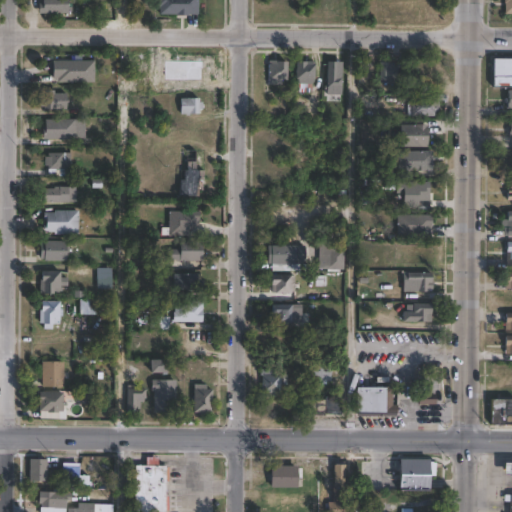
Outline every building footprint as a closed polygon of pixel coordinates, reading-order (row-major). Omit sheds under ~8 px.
[(67,0),(67,13),(39,13),(39,3),(42,3),(42,0),(67,0)] [(197,14),(196,0),(156,0),(156,14),(197,14)] [(511,0),(503,0),(503,13),(511,12),(511,0)] [(511,85),(491,85),(492,58),(511,58),(511,85)] [(96,61),(95,82),(58,81),(58,78),(53,78),(54,60),(96,61)] [(267,83),(283,83),(283,60),(267,60),(267,83)] [(315,82),(297,83),(297,61),(315,61),(315,82)] [(201,70),(200,81),(196,81),(196,87),(184,87),(184,81),(176,81),(177,62),(199,63),(199,70),(201,70)] [(334,91),(328,91),(328,62),(342,62),(343,87),(334,87),(334,91)] [(395,62),(395,66),(397,66),(397,82),(387,83),(387,80),(380,80),(380,62),(395,62)] [(54,90),(54,93),(66,93),(66,100),(68,100),(68,102),(66,102),(66,109),(44,109),(44,107),(40,107),(40,93),(44,93),(44,90),(54,90)] [(437,115),(409,115),(409,103),(412,103),(412,100),(436,99),(435,94),(447,94),(447,101),(439,102),(439,114),(437,114),(437,115)] [(199,98),(199,102),(202,102),(202,110),(199,110),(199,114),(190,114),(190,115),(186,115),(186,114),(181,114),(181,98),(199,98)] [(84,119),(84,130),(87,130),(87,133),(85,133),(85,139),(42,139),(42,126),(45,126),(45,119),(84,119)] [(444,121),(444,148),(419,148),(419,145),(416,145),(416,139),(419,139),(419,121),(444,121)] [(398,145),(426,145),(426,123),(398,123),(398,145)] [(196,150),(196,151),(199,151),(199,169),(204,169),(204,180),(199,180),(199,196),(180,196),(180,169),(186,169),(186,150),(196,150)] [(432,170),(419,171),(399,157),(399,151),(432,151),(432,170)] [(70,153),(70,161),(72,161),(72,167),(70,167),(70,169),(48,169),(48,166),(44,166),(44,157),(48,157),(48,153),(70,153)] [(429,181),(396,181),(396,194),(401,194),(401,207),(420,207),(420,199),(429,199),(429,181)] [(76,187),(76,202),(44,201),(44,199),(41,199),(41,191),(44,191),(44,188),(54,189),(54,187),(76,187)] [(78,211),(77,235),(54,234),(54,233),(43,232),(43,228),(46,228),(46,220),(43,220),(44,212),(54,213),(54,210),(78,211)] [(188,235),(169,235),(169,211),(199,211),(199,220),(198,220),(198,227),(194,227),(194,229),(188,229),(188,235)] [(431,215),(431,238),(418,238),(418,235),(397,235),(398,215),(431,215)] [(511,235),(501,235),(501,219),(505,219),(505,215),(511,215),(511,235)] [(66,241),(66,246),(69,246),(69,255),(66,255),(66,261),(44,261),(44,257),(40,257),(40,243),(44,243),(44,241),(66,241)] [(202,241),(202,262),(180,261),(180,260),(169,260),(169,249),(180,249),(180,241),(202,241)] [(306,246),(305,263),(307,263),(307,271),(272,271),(272,264),(268,264),(268,245),(306,246)] [(345,249),(344,270),(327,269),(328,249),(345,249)] [(67,278),(67,287),(60,287),(60,292),(53,291),(53,295),(43,294),(40,294),(40,279),(41,279),(41,271),(60,271),(60,278),(67,278)] [(426,292),(404,292),(404,272),(409,272),(434,272),(434,290),(426,290),(426,292)] [(197,274),(197,280),(201,280),(201,292),(187,292),(187,295),(176,295),(176,290),(175,290),(175,274),(197,274)] [(298,282),(297,289),(295,289),(295,295),(276,294),(276,293),(272,292),(272,275),(295,276),(295,282),(298,282)] [(95,300),(94,315),(79,314),(80,299),(95,300)] [(59,302),(59,324),(52,324),(52,330),(43,329),(43,324),(39,324),(39,310),(41,310),(41,302),(59,302)] [(202,323),(173,322),(173,312),(175,312),(175,302),(202,302),(202,323)] [(292,304),(292,307),(301,307),(301,324),(273,323),(273,315),(272,315),(272,304),(292,304)] [(432,304),(431,322),(403,322),(403,311),(407,312),(407,305),(413,305),(413,304),(432,304)] [(170,317),(169,329),(150,329),(151,317),(170,317)] [(511,329),(503,329),(503,317),(511,317),(511,329)] [(511,354),(503,354),(503,339),(511,339),(511,354)] [(166,373),(150,373),(150,360),(166,360),(166,373)] [(64,387),(41,387),(41,362),(64,361),(64,387)] [(197,380),(181,380),(181,367),(186,367),(186,362),(197,362),(197,380)] [(331,363),(331,382),(327,382),(327,385),(322,385),(322,381),(307,381),(307,363),(331,363)] [(279,370),(279,376),(280,376),(280,394),(279,394),(279,397),(262,397),(262,376),(260,376),(260,370),(279,370)] [(175,380),(175,413),(153,413),(153,392),(152,392),(152,380),(175,380)] [(206,385),(206,389),(211,389),(211,413),(193,413),(193,389),(194,389),(194,385),(206,385)] [(393,387),(393,394),(395,394),(395,398),(393,398),(392,406),(397,406),(397,417),(356,416),(357,388),(386,389),(386,387),(393,387)] [(139,416),(126,416),(126,389),(145,389),(145,399),(144,399),(144,403),(139,403),(139,416)] [(62,393),(62,412),(57,412),(57,414),(47,414),(47,412),(39,412),(39,403),(38,403),(39,392),(62,393)] [(344,415),(326,414),(326,398),(344,398),(344,415)] [(511,424),(490,424),(490,399),(511,399),(511,424)] [(46,480),(29,480),(29,458),(47,458),(46,480)] [(427,489),(397,488),(397,458),(427,458),(427,489)] [(511,475),(502,475),(502,462),(511,462),(511,475)] [(345,511),(329,511),(329,501),(333,501),(334,463),(346,463),(345,511)] [(165,511),(134,511),(134,464),(165,465),(165,511)] [(79,465),(79,475),(89,475),(89,485),(62,485),(62,465),(79,465)] [(298,465),(298,474),(304,474),(304,485),(293,485),(293,489),(271,489),(271,465),(298,465)] [(62,492),(62,499),(54,499),(54,507),(40,506),(41,503),(38,503),(39,491),(62,492)]
